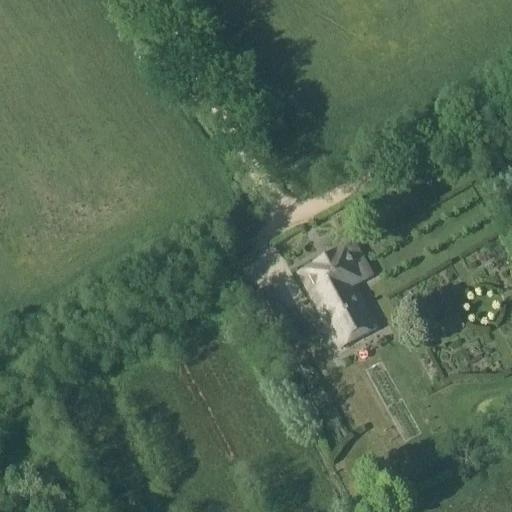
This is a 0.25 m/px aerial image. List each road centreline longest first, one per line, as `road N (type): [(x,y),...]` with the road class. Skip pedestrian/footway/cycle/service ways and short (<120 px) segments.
road 1 (track): [(149,0),(286,216),(511,98)]
road 2 (track): [(286,216),(0,377)]
